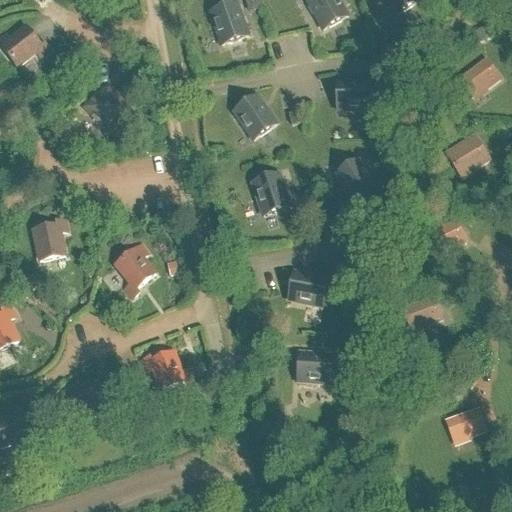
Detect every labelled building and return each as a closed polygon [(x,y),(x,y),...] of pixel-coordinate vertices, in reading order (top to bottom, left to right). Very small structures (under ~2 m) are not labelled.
[(259,0),(250,3),(254,14),(263,11),(259,0)] [(313,0),(307,4),(324,34),(348,20),(336,0),(313,0)] [(382,0),(395,20),(419,5),(415,0),(382,0)] [(211,17),(222,49),(249,40),(237,8),(211,17)] [(284,39),(292,64),(321,55),(313,30),(284,39)] [(11,43),(6,38),(0,42),(0,47),(18,71),(36,56),(40,62),(50,54),(46,48),(42,51),(26,31),(11,43)] [(461,83),(474,102),(485,94),(500,83),(487,64),(461,83)] [(338,114),(372,115),(372,87),(338,86),(338,114)] [(413,88),(396,87),(395,99),(412,100),(413,88)] [(85,111),(107,135),(130,114),(108,90),(85,111)] [(234,116),(254,144),(277,129),(257,100),(234,116)] [(301,127),(298,116),(289,118),(292,129),(301,127)] [(447,157),(450,161),(462,180),(464,183),(475,176),(474,173),(489,164),(477,144),(475,140),(447,157)] [(422,157),(436,161),(441,147),(427,143),(422,157)] [(336,179),(354,208),(378,193),(360,164),(336,179)] [(253,187),(264,220),(290,211),(280,178),(253,187)] [(314,194),(305,197),(308,207),(317,205),(314,194)] [(352,224),(353,215),(342,213),(340,222),(352,224)] [(34,235),(40,265),(66,260),(61,237),(67,236),(65,224),(57,225),(58,230),(34,235)] [(427,239),(437,259),(449,254),(466,246),(456,225),(427,239)] [(126,292),(134,302),(140,297),(137,294),(156,278),(143,262),(149,258),(142,249),(116,270),(131,288),(126,292)] [(357,269),(353,281),(362,284),(366,272),(357,269)] [(289,304),(323,311),(328,283),(295,276),(289,304)] [(409,301),(404,290),(391,295),(395,306),(409,301)] [(443,323),(434,302),(404,313),(412,334),(413,334),(414,337),(426,332),(425,330),(443,323)] [(15,321),(10,310),(3,313),(5,317),(0,319),(0,354),(19,345),(9,324),(15,321)] [(195,349),(203,347),(199,336),(192,338),(195,349)] [(153,374),(161,395),(192,383),(188,373),(182,375),(174,357),(151,366),(149,361),(142,364),(147,376),(153,374)] [(298,386),(333,388),(335,360),(300,358),(298,386)] [(77,388),(70,390),(73,403),(79,401),(85,424),(117,416),(114,405),(107,407),(102,387),(78,393),(77,388)] [(279,411),(268,416),(278,440),(289,436),(279,411)] [(478,414),(447,425),(455,446),(467,442),(468,442),(486,436),(478,414)] [(29,441),(22,417),(0,424),(0,451),(0,452),(22,445),(24,451),(36,447),(34,440),(29,441)] [(134,435),(126,438),(129,446),(137,444),(134,435)]
